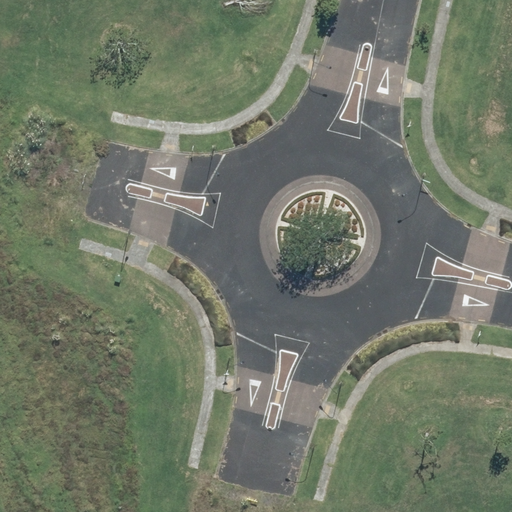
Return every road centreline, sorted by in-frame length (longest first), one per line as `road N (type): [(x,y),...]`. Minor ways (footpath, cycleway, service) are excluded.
road 1 (unclassified): [(55,162),(228,210)]
road 2 (unclassified): [(294,312),(256,479)]
road 3 (unclassified): [(332,135),(381,158),(398,180),(409,233),(403,259)]
road 4 (unclassified): [(228,210),(254,160),(304,135),(332,135)]
road 5 (unclassified): [(367,0),(332,135)]
road 6 (unclassified): [(294,312),(249,284),(235,262),(228,210)]
road 7 (unclassified): [(403,259),(376,294),(346,311),(294,312)]
